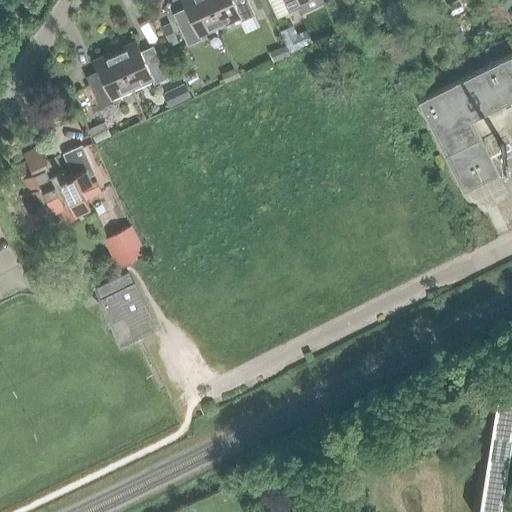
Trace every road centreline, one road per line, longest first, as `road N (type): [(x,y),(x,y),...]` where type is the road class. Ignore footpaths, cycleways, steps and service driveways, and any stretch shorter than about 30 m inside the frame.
road 1 (unclassified): [(162,328),(192,396),(511,246)]
road 2 (residential): [(67,0),(33,48),(0,119)]
